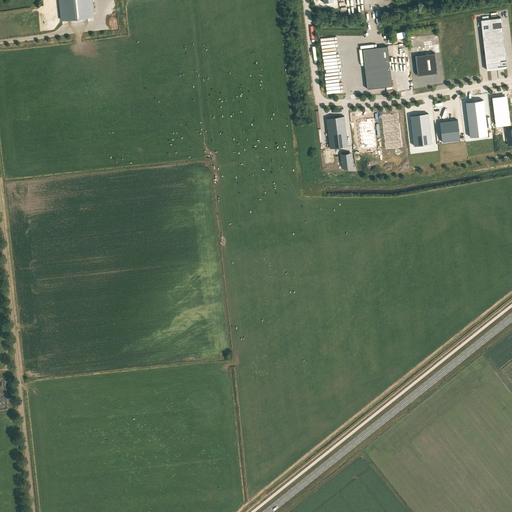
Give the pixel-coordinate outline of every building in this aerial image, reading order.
[(59,0),(62,20),(93,17),(91,0),(59,0)] [(481,20),(487,70),(507,67),(501,17),(481,20)] [(387,46),(362,49),(367,89),(392,86),(387,46)] [(435,53),(415,56),(417,76),(438,73),(435,53)] [(510,124),(507,95),(492,97),(495,126),(510,124)] [(466,102),(470,137),(488,135),(483,100),(466,102)] [(414,146),(432,144),(428,113),(410,116),(414,146)] [(384,127),(399,125),(397,114),(382,116),(384,127)] [(344,116),(326,118),(330,148),(348,146),(344,116)] [(366,122),(358,123),(361,150),(375,148),(373,127),(374,127),(373,119),(366,120),(366,122)] [(441,131),(442,142),(460,140),(458,120),(440,122),(441,131)] [(400,136),(399,125),(384,127),(385,138),(400,136)] [(401,147),(400,136),(385,138),(386,149),(401,147)] [(351,153),(341,154),(342,168),(352,167),(351,153)]
